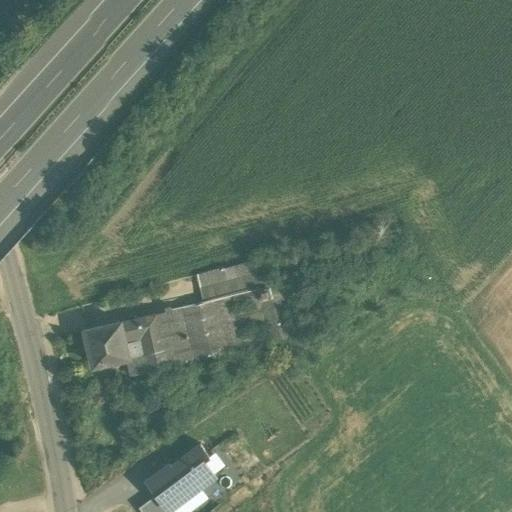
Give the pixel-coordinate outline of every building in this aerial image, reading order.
[(262,256),(197,274),(204,303),(231,296),(258,289),(270,287),(262,256)] [(293,337),(281,285),(270,287),(258,289),(271,342),(293,337)] [(243,349),(271,342),(258,289),(231,296),(243,349)] [(204,303),(122,322),(129,358),(128,358),(132,376),(243,349),(231,296),(204,303)] [(122,322),(86,331),(94,366),(128,358),(129,358),(122,322)] [(170,464),(149,480),(159,493),(171,509),(172,508),(216,475),(205,460),(210,456),(201,443),(172,466),(170,464)] [(159,493),(140,507),(143,511),(175,511),(172,508),(171,509),(159,493)]
